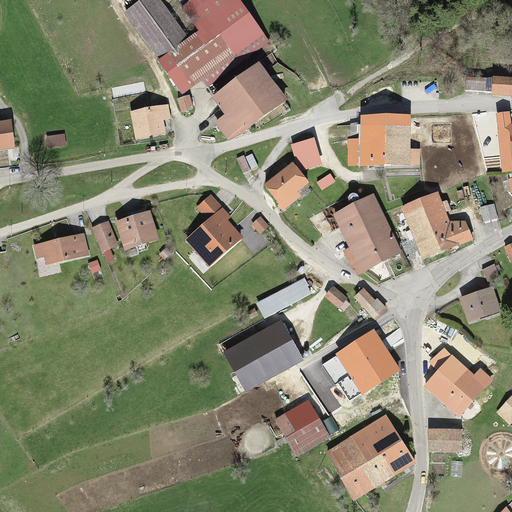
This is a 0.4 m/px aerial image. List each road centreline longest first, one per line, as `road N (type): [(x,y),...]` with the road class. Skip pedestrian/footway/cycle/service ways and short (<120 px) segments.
road 1 (residential): [(297,124),(372,109),(511,103)]
road 2 (unclassified): [(248,195),(345,280),(412,310)]
road 3 (tertiary): [(412,310),(422,461),(414,511)]
road 4 (track): [(511,0),(452,24),(343,96)]
road 5 (unclassified): [(0,181),(163,155)]
road 6 (unknown): [(412,310),(370,324),(315,359),(315,386)]
road 7 (tertiary): [(412,310),(429,280),(511,230)]
